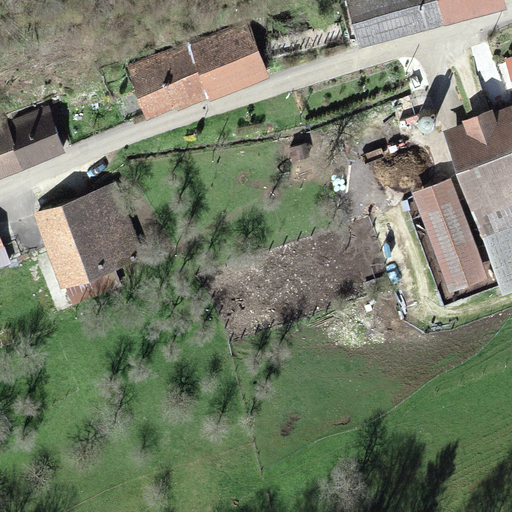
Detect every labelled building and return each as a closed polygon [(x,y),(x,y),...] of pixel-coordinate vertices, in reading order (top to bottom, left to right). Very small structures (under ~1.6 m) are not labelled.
[(497,0),(347,0),(358,40),(499,4),(497,0)] [(241,28),(128,66),(144,113),(257,74),(241,28)] [(44,107),(0,121),(0,168),(59,149),(44,107)] [(511,141),(499,108),(440,130),(482,238),(511,226),(511,141)] [(107,184),(29,212),(58,295),(106,278),(102,267),(133,256),(107,184)] [(0,240),(0,301),(22,292),(0,240)]
